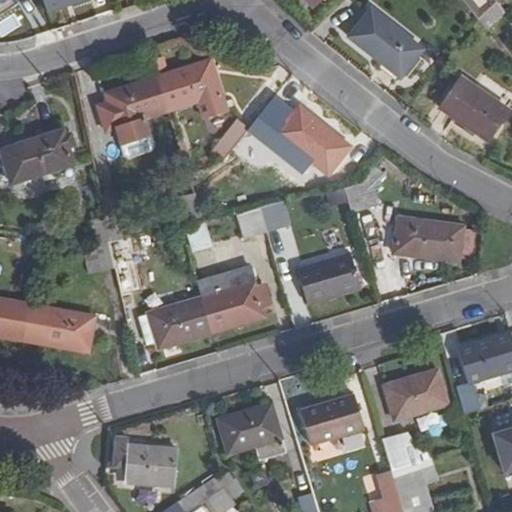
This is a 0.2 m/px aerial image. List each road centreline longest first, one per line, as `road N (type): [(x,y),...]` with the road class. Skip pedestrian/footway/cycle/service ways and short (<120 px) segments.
road 1 (residential): [(511,287),(32,430)]
road 2 (residential): [(238,0),(397,129),(511,201)]
road 3 (residential): [(0,65),(213,0)]
